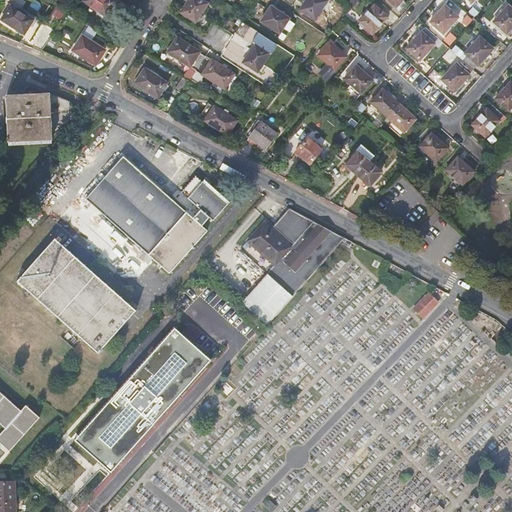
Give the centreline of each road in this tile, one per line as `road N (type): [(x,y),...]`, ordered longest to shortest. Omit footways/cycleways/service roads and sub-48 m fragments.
road 1 (residential): [(511,311),(105,93)]
road 2 (residential): [(426,0),(382,50),(379,68),(440,121),(461,114),(511,59)]
road 3 (unknown): [(0,309),(10,277),(134,108)]
